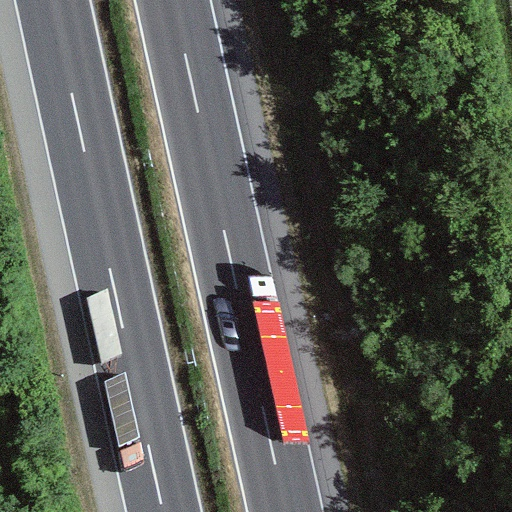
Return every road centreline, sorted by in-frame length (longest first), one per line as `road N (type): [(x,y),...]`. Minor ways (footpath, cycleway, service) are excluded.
road 1 (motorway): [(285,511),(173,0)]
road 2 (motorway): [(51,0),(163,511)]
